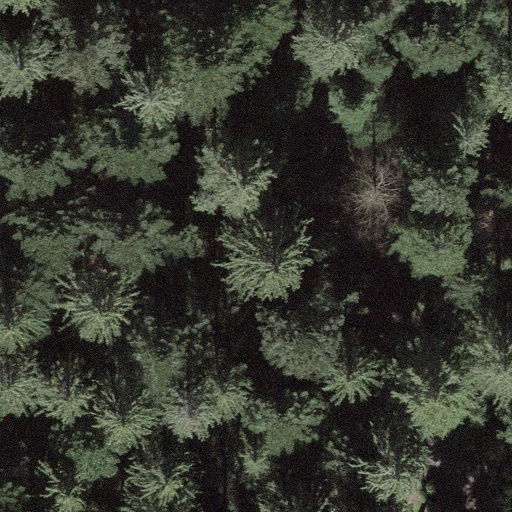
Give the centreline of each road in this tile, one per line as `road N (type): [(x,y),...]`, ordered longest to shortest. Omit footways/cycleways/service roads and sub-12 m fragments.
road 1 (track): [(275,0),(420,425),(500,511)]
road 2 (track): [(131,0),(72,241),(0,394)]
